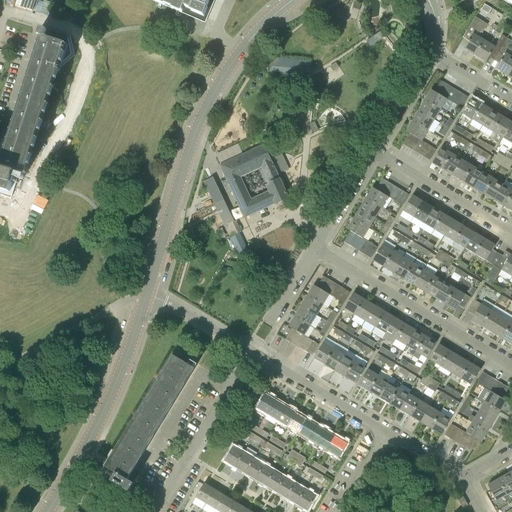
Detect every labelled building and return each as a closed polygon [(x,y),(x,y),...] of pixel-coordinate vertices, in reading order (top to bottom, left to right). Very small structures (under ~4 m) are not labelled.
[(158,0),(183,11),(185,7),(192,10),(191,11),(204,17),(208,8),(207,8),(210,0),(158,0)] [(490,9),(483,4),(480,10),(487,14),(490,9)] [(475,55),(484,40),(478,36),(481,32),(482,33),(487,24),(475,17),(463,37),(469,41),(464,49),(475,55)] [(22,174),(33,140),(64,43),(44,37),(46,29),(40,28),(38,36),(43,37),(4,159),(1,156),(1,153),(1,151),(0,148),(0,146),(0,189),(9,192),(12,183),(11,183),(15,171),(22,174)] [(491,54),(496,57),(507,38),(502,35),(495,46),(484,40),(475,55),(486,62),(491,54)] [(507,75),(511,67),(511,50),(509,48),(511,42),(511,41),(507,38),(496,57),(501,60),(496,68),(507,75)] [(435,92),(440,95),(447,84),(441,81),(435,92)] [(440,95),(446,99),(452,88),(447,84),(440,95)] [(447,99),(451,102),(458,91),(452,88),(446,99),(447,99)] [(441,110),(447,99),(446,99),(440,95),(435,92),(431,90),(425,100),(441,110)] [(451,102),(456,105),(463,94),(458,91),(451,102)] [(456,105),(461,108),(468,97),(463,94),(456,105)] [(462,113),(472,119),(481,104),(471,98),(462,113)] [(434,120),(441,110),(425,100),(418,111),(434,120)] [(472,119),(482,126),(492,110),(481,104),(472,119)] [(482,126),(493,132),(502,116),(492,110),(482,126)] [(273,143),(303,130),(305,111),(293,116),(287,119),(277,123),(264,129),(264,139),(273,143)] [(412,121),(428,130),(434,120),(418,111),(412,121)] [(500,143),(503,138),(511,123),(511,122),(502,116),(493,132),(496,134),(494,139),(500,143)] [(444,126),(449,129),(453,121),(449,118),(444,126)] [(420,140),(422,141),(428,130),(412,121),(406,131),(410,134),(415,137),(420,140)] [(511,123),(503,138),(511,143),(511,123)] [(440,134),(444,136),(449,129),(444,126),(440,134)] [(463,136),(466,131),(458,127),(455,131),(463,136)] [(471,140),(473,136),(466,131),(463,136),(471,140)] [(459,143),(462,138),(453,133),(451,137),(459,143)] [(403,144),(408,148),(415,137),(410,134),(403,144)] [(408,148),(414,151),(420,140),(415,137),(408,148)] [(486,144),(487,142),(480,137),(476,143),(484,148),(486,144)] [(466,147),(469,143),(462,138),(459,143),(466,147)] [(414,151),(419,154),(426,143),(422,141),(420,140),(414,151)] [(419,154),(424,157),(431,146),(426,143),(419,154)] [(491,152),(494,148),(486,144),(484,148),(491,152)] [(275,203),(275,204),(288,198),(263,145),(221,165),(245,216),(245,217),(275,203)] [(424,157),(430,160),(436,150),(431,146),(424,157)] [(480,155),(482,151),(474,146),(472,150),(480,155)] [(432,163),(442,169),(451,154),(441,147),(432,163)] [(487,159),(489,155),(482,151),(480,155),(487,159)] [(503,161),(506,157),(498,152),(495,157),(503,161)] [(287,168),(281,154),(277,155),(273,157),(280,172),(287,168)] [(442,169),(452,175),(462,160),(451,154),(442,169)] [(501,166),(503,161),(495,157),(493,161),(501,166)] [(511,166),(511,163),(511,160),(506,157),(503,161),(511,166)] [(452,175),(463,181),(472,166),(462,160),(452,175)] [(508,170),(511,166),(503,161),(501,166),(508,170)] [(463,181),(473,188),(482,172),(472,166),(463,181)] [(473,188),(483,194),(493,179),(482,172),(473,188)] [(236,220),(234,222),(213,176),(204,180),(214,204),(214,203),(224,225),(230,237),(242,231),(236,220)] [(376,189),(381,193),(388,182),(382,179),(376,189)] [(483,194),(494,200),(503,185),(493,179),(483,194)] [(381,193),(387,196),(393,185),(388,182),(381,193)] [(387,196),(391,199),(393,200),(399,189),(393,185),(387,196)] [(494,200),(504,206),(511,193),(511,190),(503,185),(494,200)] [(385,209),(391,199),(387,196),(381,193),(376,189),(372,187),(366,198),(382,207),(385,209)] [(393,200),(397,202),(404,192),(399,189),(393,200)] [(397,202),(402,205),(409,195),(404,192),(397,202)] [(403,211),(413,217),(423,201),(412,195),(403,211)] [(375,218),(382,207),(366,198),(360,208),(375,218)] [(413,217),(424,223),(433,208),(423,201),(413,217)] [(353,219),(369,228),(375,218),(360,208),(353,219)] [(424,223),(434,230),(443,214),(433,208),(424,223)] [(434,230),(444,236),(454,220),(443,214),(434,230)] [(386,224),(390,226),(394,219),(390,216),(386,224)] [(362,238),(363,238),(369,228),(353,219),(347,229),(350,231),(356,234),(362,238)] [(444,236),(455,242),(464,226),(454,220),(444,236)] [(381,232),(385,234),(390,226),(386,224),(381,232)] [(407,229),(406,229),(399,224),(396,228),(404,233),(407,229)] [(404,233),(411,238),(416,231),(408,226),(406,229),(407,229),(404,233)] [(455,242),(465,248),(474,233),(464,226),(455,242)] [(344,242),(350,245),(356,234),(350,231),(344,242)] [(400,240),(403,236),(395,231),(392,235),(400,240)] [(465,248),(475,254),(485,239),(474,233),(465,248)] [(231,239),(238,255),(248,250),(241,234),(231,239)] [(350,245),(355,249),(362,238),(356,234),(350,245)] [(407,244),(410,240),(403,236),(400,240),(407,244)] [(425,246),(428,241),(419,236),(417,241),(425,246)] [(355,249),(360,252),(367,241),(363,238),(362,238),(355,249)] [(475,254),(491,264),(497,253),(492,250),(495,245),(485,239),(475,254)] [(360,252),(366,255),(372,244),(367,241),(360,252)] [(432,250),(435,246),(428,241),(425,246),(432,250)] [(421,253),(423,248),(415,243),(413,248),(421,253)] [(366,255),(371,258),(377,247),(372,244),(366,255)] [(373,261),(383,267),(392,251),(382,245),(373,261)] [(428,257),(430,253),(423,248),(421,253),(428,257)] [(445,259),(447,255),(439,250),(437,254),(445,259)] [(383,267),(393,273),(403,258),(392,251),(383,267)] [(497,253),(491,264),(494,266),(496,267),(502,256),(497,253)] [(442,264),(445,259),(437,254),(434,258),(442,264)] [(508,259),(502,256),(496,267),(494,266),(485,281),(491,285),(500,270),(511,276),(511,275),(511,255),(511,254),(508,259)] [(452,264),(455,259),(447,255),(445,259),(452,264)] [(393,273),(404,279),(413,264),(403,258),(393,273)] [(449,268),(452,264),(445,259),(442,264),(449,268)] [(466,270),(468,266),(460,261),(458,265),(466,270)] [(404,279),(414,286),(423,270),(413,264),(404,279)] [(461,277),(464,273),(456,268),(454,272),(461,277)] [(414,286),(424,292),(434,276),(423,270),(414,286)] [(317,287),(322,290),(329,280),(323,276),(317,287)] [(424,292),(435,298),(444,283),(434,276),(424,292)] [(322,290),(328,294),(334,283),(329,280),(322,290)] [(329,295),(333,297),(340,286),(334,283),(328,294),(329,295)] [(435,298),(445,304),(454,289),(444,283),(435,298)] [(323,305),(329,295),(328,294),(322,290),(317,287),(313,285),(307,295),(323,305)] [(333,297),(338,300),(345,289),(340,286),(333,297)] [(454,289),(445,304),(455,310),(458,306),(464,309),(470,298),(465,295),(467,292),(456,286),(454,289)] [(510,297),(511,294),(511,292),(505,288),(502,292),(510,297)] [(338,300),(344,303),(350,292),(345,289),(338,300)] [(344,308),(355,315),(364,299),(353,293),(344,308)] [(317,315),(323,305),(307,295),(301,306),(317,315)] [(506,304),(508,299),(501,295),(498,299),(506,304)] [(355,315),(365,321),(374,305),(364,299),(355,315)] [(471,320),(481,326),(491,310),(475,301),(469,311),(474,315),(471,320)] [(365,321),(375,327),(384,311),(374,305),(365,321)] [(295,316),(311,326),(317,315),(301,306),(295,316)] [(481,326),(492,332),(501,316),(491,310),(481,326)] [(327,320),(332,323),(337,314),(333,311),(327,320)] [(375,327),(385,333),(395,317),(384,311),(375,327)] [(303,335),(304,336),(311,326),(295,316),(288,327),(292,329),(297,332),(303,335)] [(492,332),(502,338),(511,323),(501,316),(492,332)] [(385,333),(396,340),(405,324),(395,317),(385,333)] [(322,329),(326,331),(332,323),(327,320),(322,329)] [(345,331),(348,326),(340,322),(337,326),(345,331)] [(502,338),(511,344),(511,322),(511,323),(502,338)] [(396,340),(406,346),(416,330),(405,324),(396,340)] [(353,335),(355,331),(348,326),(345,331),(353,335)] [(341,338),(344,333),(336,328),(333,333),(341,338)] [(285,339),(290,343),(297,332),(292,329),(285,339)] [(408,354),(414,357),(426,336),(416,330),(406,346),(411,349),(408,354)] [(290,343),(296,346),(303,335),(297,332),(290,343)] [(341,338),(348,342),(351,338),(344,333),(341,338)] [(366,343),(368,339),(360,334),(358,338),(366,343)] [(296,346),(301,349),(308,338),(304,336),(303,335),(296,346)] [(421,355),(427,358),(436,343),(426,336),(414,357),(418,360),(421,355)] [(301,349),(307,352),(313,341),(308,338),(301,349)] [(373,347),(376,343),(368,339),(366,343),(373,347)] [(307,352),(312,356),(318,345),(313,341),(307,352)] [(361,350),(364,346),(356,341),(354,345),(361,350)] [(314,358),(324,364),(334,349),(323,342),(314,358)] [(429,360),(440,366),(449,350),(439,344),(429,360)] [(369,354),(371,350),(364,346),(361,350),(369,354)] [(387,355),(389,351),(381,346),(379,351),(387,355)] [(324,364),(335,371),(344,355),(334,349),(324,364)] [(440,366),(450,372),(460,357),(449,350),(440,366)] [(394,360),(396,356),(389,351),(387,355),(394,360)] [(335,371),(345,377),(355,361),(344,355),(335,371)] [(386,364),(388,360),(380,355),(378,359),(386,364)] [(125,478),(158,422),(192,367),(194,369),(197,364),(196,364),(190,360),(187,364),(174,356),(123,439),(115,453),(102,475),(128,491),(133,483),(125,478)] [(450,372),(461,379),(470,363),(460,357),(450,372)] [(407,368),(410,364),(402,359),(399,363),(407,368)] [(393,369),(395,364),(388,360),(386,364),(393,369)] [(355,361),(345,377),(355,383),(365,367),(355,361)] [(461,379),(471,385),(481,369),(470,363),(461,379)] [(417,374),(420,370),(410,364),(407,368),(417,374)] [(406,377),(409,372),(401,368),(398,372),(406,377)] [(358,385),(369,391),(379,376),(368,369),(358,385)] [(369,391),(380,398),(389,382),(391,378),(381,372),(379,376),(369,391)] [(414,381),(416,377),(409,372),(406,377),(414,381)] [(476,383),(481,386),(488,375),(482,372),(476,383)] [(430,383),(433,379),(425,374),(422,378),(430,383)] [(481,386),(485,388),(486,389),(493,378),(488,375),(481,386)] [(428,388),(430,383),(422,378),(420,383),(428,388)] [(486,389),(492,392),(498,382),(493,378),(486,389)] [(438,387),(440,383),(433,379),(430,383),(438,387)] [(389,404),(399,388),(401,384),(396,381),(394,385),(389,382),(380,398),(389,404)] [(492,392),(497,396),(504,385),(498,382),(492,392)] [(435,392),(438,387),(430,383),(428,388),(435,392)] [(497,396),(503,399),(509,388),(504,385),(497,396)] [(247,393),(252,396),(256,389),(251,386),(247,393)] [(452,394),(454,390),(446,386),(443,390),(452,394)] [(389,404),(400,410),(409,394),(399,388),(389,404)] [(479,399),(484,402),(500,411),(506,401),(503,399),(497,396),(492,392),(486,389),(485,388),(479,399)] [(459,399),(462,395),(454,390),(452,394),(459,399)] [(447,401),(450,397),(442,392),(439,397),(447,401)] [(256,408),(267,414),(275,400),(265,393),(256,408)] [(400,410),(410,416),(420,400),(409,394),(400,410)] [(464,403),(468,405),(472,398),(468,396),(464,403)] [(455,406),(457,401),(450,397),(447,401),(455,406)] [(267,414),(277,420),(285,406),(275,400),(267,414)] [(410,416),(420,422),(430,406),(420,400),(410,416)] [(493,422),(500,411),(484,402),(478,412),(493,422)] [(459,411),(463,414),(468,405),(464,403),(459,411)] [(277,420),(287,426),(296,412),(285,406),(277,420)] [(420,422),(431,428),(440,413),(430,406),(420,422)] [(287,426),(298,433),(306,418),(296,412),(287,426)] [(471,423),(487,432),(493,422),(478,412),(471,423)] [(440,413),(431,428),(441,435),(451,419),(440,413)] [(298,433),(308,439),(317,425),(306,418),(298,433)] [(472,437),(477,441),(481,443),(487,432),(471,423),(465,433),(467,434),(472,437)] [(256,432),(259,428),(252,424),(249,428),(256,432)] [(444,435),(449,438),(456,427),(451,424),(444,435)] [(308,439),(318,445),(327,431),(317,425),(308,439)] [(449,438),(455,442),(462,431),(456,427),(449,438)] [(256,432),(263,436),(266,432),(259,428),(256,432)] [(245,435),(252,439),(254,435),(248,431),(245,435)] [(318,445),(329,451),(337,437),(327,431),(318,445)] [(455,442),(461,445),(467,434),(465,433),(462,431),(455,442)] [(461,445),(466,448),(472,437),(467,434),(461,445)] [(252,439),(259,443),(261,439),(254,435),(252,439)] [(270,440),(277,445),(279,440),(272,436),(270,440)] [(337,437),(329,451),(339,458),(348,443),(337,437)] [(466,448),(471,451),(477,441),(472,437),(466,448)] [(277,445),(284,449),(286,444),(279,440),(277,445)] [(265,447),(272,452),(275,447),(268,443),(265,447)] [(224,461),(235,467),(243,453),(233,447),(224,461)] [(272,452),(279,456),(282,451),(275,447),(272,452)] [(292,450),(289,454),(296,458),(299,454),(292,450)] [(235,467),(245,473),(254,459),(243,453),(235,467)] [(287,458),(294,463),(296,458),(289,454),(287,458)] [(299,454),(296,458),(303,462),(306,458),(299,454)] [(294,463),(301,467),(303,462),(296,458),(294,463)] [(245,473),(256,479),(264,465),(254,459),(245,473)] [(318,469),(320,465),(313,461),(311,465),(318,469)] [(256,479),(266,486),(274,471),(264,465),(256,479)] [(325,474),(327,469),(320,465),(318,469),(325,474)] [(314,476),(316,472),(309,468),(307,472),(314,476)] [(266,486),(276,492),(285,478),(274,471),(266,486)] [(314,476),(321,480),(323,476),(316,472),(314,476)] [(507,495),(511,491),(511,479),(508,473),(498,479),(507,495)] [(276,492),(287,498),(295,484),(285,478),(276,492)] [(497,501),(507,495),(498,479),(487,485),(497,501)] [(195,497),(206,503),(214,489),(204,483),(195,497)] [(287,498),(297,504),(305,490),(295,484),(287,498)] [(206,503),(216,510),(225,496),(214,489),(206,503)] [(305,490),(297,504),(307,511),(316,496),(305,490)] [(216,510),(219,511),(228,511),(235,502),(225,496),(216,510)] [(228,511),(242,511),(245,508),(235,502),(228,511)]
